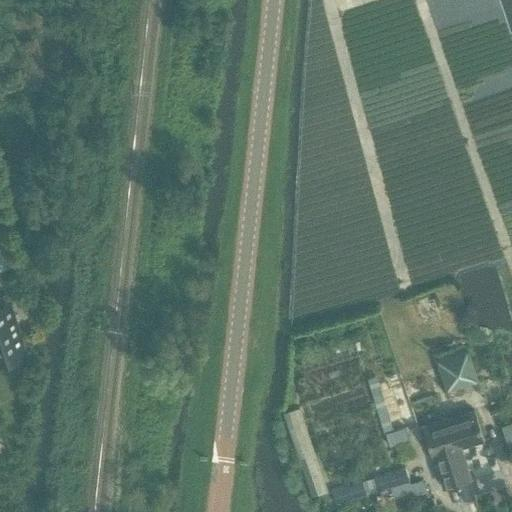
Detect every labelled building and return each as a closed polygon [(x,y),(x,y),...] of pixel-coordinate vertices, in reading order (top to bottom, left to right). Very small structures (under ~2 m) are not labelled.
[(18,68),(0,73),(0,94),(1,97),(51,81),(40,46),(36,35),(12,44),(20,67),(18,68)] [(0,268),(11,265),(0,232),(0,268)] [(0,303),(0,357),(24,350),(8,301),(0,303)] [(445,391),(478,381),(467,348),(465,349),(465,346),(435,356),(436,360),(435,360),(445,391)] [(376,376),(367,379),(384,433),(385,433),(388,445),(409,439),(405,427),(393,431),(376,376)] [(474,408),(422,424),(431,452),(433,451),(457,444),(483,437),(474,408)] [(511,417),(500,421),(509,448),(511,446),(511,417)] [(457,444),(433,451),(444,485),(468,478),(457,444)] [(405,467),(374,477),(377,489),(390,485),(393,495),(411,490),(413,496),(426,492),(422,479),(410,483),(408,479),(405,467)] [(362,481),(331,490),(335,502),(366,493),(362,481)]
